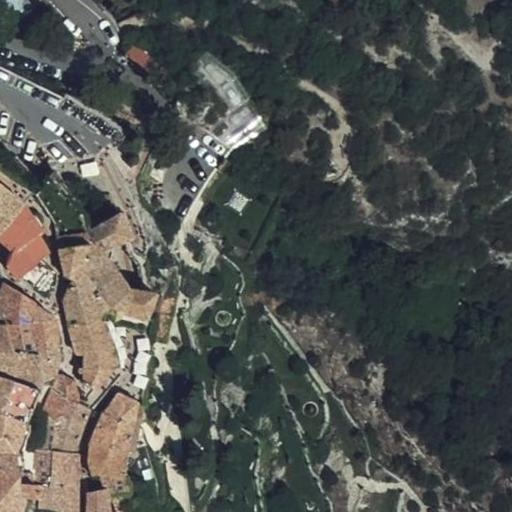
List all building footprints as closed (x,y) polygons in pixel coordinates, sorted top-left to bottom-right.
[(24,0),(0,0),(0,22),(8,32),(33,11),(24,0)] [(156,61),(136,47),(129,50),(124,53),(121,58),(145,76),(156,61)] [(0,235),(24,207),(0,187),(0,235)] [(43,232),(24,207),(0,235),(0,240),(13,252),(38,234),(43,232)] [(123,311),(130,291),(109,253),(131,239),(120,214),(89,227),(96,237),(76,244),(84,263),(100,295),(106,311),(113,320),(123,311)] [(96,237),(89,227),(87,224),(58,238),(59,250),(76,244),(96,237)] [(48,254),(38,234),(13,252),(9,267),(18,279),(41,261),(48,254)] [(84,263),(76,244),(59,250),(65,277),(72,279),(65,299),(69,328),(77,353),(85,353),(84,383),(97,389),(99,386),(98,385),(104,379),(114,366),(115,362),(114,356),(99,315),(106,311),(100,295),(84,263)] [(51,268),(41,261),(18,279),(19,280),(35,291),(51,268)] [(57,273),(51,268),(35,291),(46,298),(56,285),(57,273)] [(3,285),(0,298),(0,372),(4,374),(44,381),(49,379),(56,370),(58,360),(53,319),(31,302),(3,285)] [(153,294),(149,294),(130,291),(123,311),(146,318),(148,313),(153,294)] [(169,318),(174,297),(153,294),(148,313),(169,318)] [(143,328),(146,318),(123,311),(113,320),(113,321),(143,328)] [(0,408),(30,413),(44,381),(4,374),(0,372),(0,408)] [(65,374),(65,373),(62,373),(53,389),(49,388),(37,411),(42,413),(43,420),(44,421),(46,417),(47,416),(47,414),(54,402),(61,387),(63,382),(65,374)] [(72,378),(65,373),(65,374),(63,382),(61,387),(54,402),(47,414),(47,416),(46,417),(56,420),(55,424),(54,426),(67,430),(73,415),(78,403),(78,400),(77,390),(73,381),(72,378)] [(138,440),(144,408),(144,403),(137,403),(119,393),(105,412),(104,412),(90,446),(127,449),(129,441),(133,439),(138,440)] [(87,407),(78,403),(73,415),(67,430),(81,435),(82,433),(92,410),(87,407)] [(30,413),(0,408),(0,452),(1,453),(5,453),(13,453),(30,413)] [(48,438),(31,439),(31,464),(52,465),(54,451),(54,442),(54,434),(54,426),(55,424),(56,420),(46,417),(44,421),(50,425),(48,438)] [(52,466),(50,482),(80,483),(80,475),(78,453),(74,452),(81,435),(67,430),(54,426),(54,434),(54,442),(54,451),(52,465),(52,466)] [(25,482),(21,481),(19,498),(41,500),(40,511),(48,511),(47,501),(49,490),(50,482),(52,466),(52,465),(31,464),(31,439),(24,439),(27,448),(25,482)] [(129,441),(127,449),(136,449),(138,440),(133,439),(129,441)] [(100,475),(101,480),(123,475),(119,457),(127,449),(90,446),(89,462),(92,476),(100,475)] [(5,453),(1,453),(0,453),(0,511),(17,511),(19,498),(21,481),(22,473),(18,461),(13,453),(5,453)] [(101,480),(104,490),(108,498),(110,497),(128,493),(124,480),(123,475),(101,480)] [(77,511),(80,483),(50,482),(49,490),(47,501),(48,511),(61,511),(67,511),(77,511)] [(104,490),(92,491),(97,511),(107,511),(108,498),(104,490)] [(106,511),(107,511),(97,511),(92,491),(89,491),(88,511),(106,511)] [(150,511),(147,511),(133,508),(128,493),(110,497),(115,511),(150,511)]
